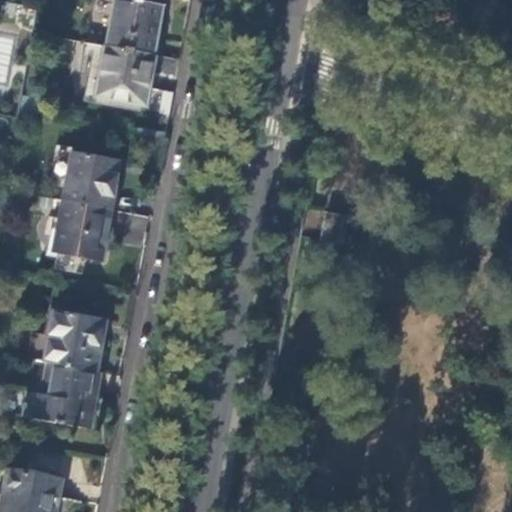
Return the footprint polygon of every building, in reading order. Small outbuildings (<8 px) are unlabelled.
[(114,0),(105,47),(155,57),(164,5),(136,0),(114,0)] [(0,82),(4,83),(13,39),(0,35),(0,82)] [(145,107),(155,57),(105,47),(95,45),(87,92),(97,94),(96,98),(145,107)] [(73,153),(63,202),(112,211),(122,162),(73,153)] [(112,211),(63,202),(54,251),(103,261),(112,211)] [(352,216),(327,211),(321,240),(346,245),(352,216)] [(55,312),(45,364),(53,366),(98,374),(107,322),(55,312)] [(87,431),(98,374),(53,366),(47,396),(28,393),(23,419),(87,431)] [(7,511),(57,511),(63,483),(7,473),(3,492),(11,493),(7,511)]
